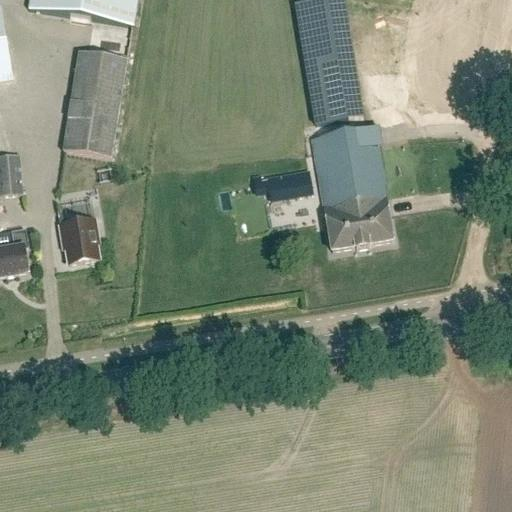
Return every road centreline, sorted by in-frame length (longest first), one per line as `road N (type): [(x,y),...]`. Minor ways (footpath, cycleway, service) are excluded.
road 1 (secondary): [(0,399),(463,324)]
road 2 (unclassified): [(463,324),(511,6)]
